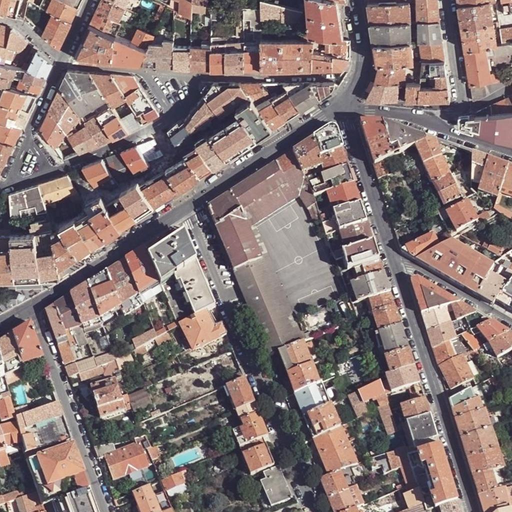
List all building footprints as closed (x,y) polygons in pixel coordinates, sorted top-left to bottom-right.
[(0,0),(0,11),(18,16),(22,0),(0,0)] [(53,0),(42,0),(39,6),(48,10),(53,0)] [(80,5),(68,0),(53,0),(48,10),(52,12),(55,13),(73,21),(80,5)] [(126,8),(108,0),(101,0),(97,11),(120,21),(126,8)] [(130,0),(126,8),(127,9),(128,6),(133,7),(136,0),(130,0)] [(192,0),(176,0),(182,3),(180,12),(184,14),(193,18),(193,6),(193,0),(192,0)] [(193,0),(193,6),(205,9),(207,3),(193,0)] [(263,18),(263,19),(284,19),(285,6),(264,0),(263,0),(264,8),(263,18)] [(308,5),(304,4),(287,0),(286,6),(305,11),(309,12),(308,5)] [(307,0),(308,5),(309,12),(341,18),(339,9),(337,0),(307,0)] [(418,0),(419,1),(420,18),(420,21),(441,21),(439,3),(438,0),(418,0)] [(461,16),(463,27),(494,22),(491,0),(459,5),(461,16)] [(511,0),(496,0),(499,16),(511,14),(511,0)] [(383,2),(369,3),(370,10),(372,22),(412,21),(411,2),(397,2),(392,2),(383,2)] [(168,7),(160,3),(158,9),(160,9),(165,12),(168,7)] [(213,10),(213,14),(236,16),(236,9),(229,9),(213,5),(213,10)] [(286,6),(285,6),(284,19),(284,21),(304,22),(305,11),(286,6)] [(126,8),(120,21),(122,23),(130,26),(132,21),(126,18),(129,9),(127,9),(126,8)] [(264,8),(246,9),(246,13),(246,18),(257,19),(263,19),(263,18),(264,8)] [(165,12),(160,9),(155,21),(160,23),(165,12)] [(97,11),(91,24),(116,36),(122,23),(120,21),(97,11)] [(341,18),(309,12),(312,33),(314,33),(327,35),(334,37),(344,38),(342,26),(341,18)] [(73,21),(55,13),(53,15),(44,35),(59,49),(73,21)] [(246,24),(246,25),(254,25),(254,33),(256,34),(256,21),(263,21),(263,19),(257,19),(246,18),(246,19),(246,24)] [(149,34),(154,37),(160,23),(155,21),(149,34)] [(373,31),(375,42),(413,41),(412,30),(412,21),(372,22),(373,31)] [(415,21),(412,21),(412,30),(420,29),(420,21),(415,21)] [(442,30),(441,21),(420,21),(420,29),(421,41),(444,40),(442,30)] [(465,38),(466,49),(486,46),(497,44),(494,22),(463,27),(465,38)] [(3,26),(0,24),(0,45),(8,47),(12,28),(3,26)] [(116,36),(91,24),(75,57),(113,61),(116,36)] [(511,26),(501,29),(501,31),(502,35),(503,43),(511,41),(511,26)] [(12,28),(8,47),(11,48),(19,49),(23,47),(28,40),(13,28),(12,28)] [(139,30),(133,44),(146,51),(148,44),(150,44),(154,37),(149,34),(139,30)] [(306,70),(313,70),(314,52),(314,42),(314,33),(312,33),(304,32),(303,42),(302,70),(306,70)] [(127,63),(141,64),(146,51),(133,44),(116,36),(113,61),(127,63)] [(344,38),(334,37),(335,51),(336,56),(351,59),(351,52),(351,39),(344,38)] [(283,40),(263,39),(263,44),(262,50),(262,70),(273,70),(282,70),(283,40)] [(175,41),(175,40),(164,40),(164,45),(159,44),(158,65),(167,66),(174,67),(174,64),(174,63),(175,54),(175,51),(175,45),(175,41)] [(303,42),(283,40),(282,70),(293,70),(302,70),(303,42)] [(444,40),(421,41),(423,61),(425,61),(446,60),(445,55),(444,45),(444,40)] [(245,41),(228,43),(227,70),(237,70),(245,71),(245,50),(245,44),(245,41)] [(413,41),(375,42),(376,47),(378,62),(380,62),(380,61),(405,61),(411,61),(415,61),(413,41)] [(497,44),(486,46),(491,73),(503,70),(506,70),(511,69),(511,41),(503,43),(497,44)] [(212,43),(193,42),(192,69),(203,69),(212,70),(212,44),(212,43)] [(314,42),(314,52),(322,53),(323,43),(314,42)] [(219,43),(212,44),(212,70),(219,70),(227,70),(228,43),(219,43)] [(159,44),(150,44),(148,44),(146,51),(141,64),(158,65),(159,44)] [(486,46),(466,49),(469,66),(472,85),(482,82),(492,80),(491,73),(486,46)] [(54,62),(38,49),(36,54),(28,70),(48,75),(54,62)] [(262,50),(245,50),(245,71),(252,70),(262,70),(262,50)] [(314,52),(313,70),(324,70),(333,70),(334,56),(322,53),(314,52)] [(334,56),(333,70),(343,69),(346,65),(351,59),(336,56),(334,56)] [(446,60),(425,61),(423,74),(428,74),(435,74),(439,73),(448,73),(447,67),(446,60)] [(378,73),(376,82),(400,82),(405,82),(405,61),(380,61),(380,62),(378,73)] [(417,78),(416,82),(422,82),(423,74),(425,61),(423,61),(415,61),(411,61),(411,66),(419,66),(418,78),(417,78)] [(4,64),(1,63),(0,68),(0,74),(14,78),(15,67),(4,64)] [(28,70),(26,69),(24,80),(43,85),(48,75),(28,70)] [(61,86),(81,115),(85,112),(92,108),(93,107),(69,70),(61,86)] [(69,70),(93,107),(95,106),(107,98),(90,71),(69,70)] [(503,70),(491,73),(492,80),(504,78),(504,77),(503,70)] [(109,101),(112,106),(127,98),(124,94),(111,74),(90,71),(107,98),(109,101)] [(448,73),(439,73),(438,86),(449,86),(448,73)] [(14,78),(0,74),(0,84),(7,86),(11,87),(14,78)] [(134,75),(123,75),(111,74),(124,94),(127,98),(138,116),(143,125),(149,121),(150,121),(160,115),(155,108),(148,98),(137,82),(134,75)] [(24,80),(21,79),(19,89),(38,94),(43,85),(24,80)] [(212,82),(206,94),(207,95),(226,122),(227,125),(230,123),(242,115),(238,109),(252,99),(250,95),(241,83),(224,82),(212,82)] [(298,83),(285,83),(289,89),(292,95),(311,83),(312,83),(301,82),(298,82),(298,83)] [(400,82),(376,82),(372,90),(367,99),(367,100),(368,100),(382,100),(397,100),(400,82)] [(416,82),(408,82),(407,87),(407,95),(406,100),(413,100),(420,100),(422,86),(422,82),(416,82)] [(482,82),(472,85),(474,101),(487,95),(485,86),(482,82)] [(252,83),(241,83),(250,95),(252,99),(257,106),(271,97),(262,83),(252,83)] [(274,83),(262,83),(271,97),(274,95),(282,90),(279,83),(274,83)] [(311,83),(292,95),(303,110),(311,105),(321,99),(311,83)] [(328,83),(311,83),(321,99),(326,95),(332,91),(328,83)] [(11,87),(7,86),(1,102),(31,110),(38,94),(19,89),(11,87)] [(61,86),(50,110),(67,133),(74,124),(81,115),(61,86)] [(427,86),(422,86),(420,100),(431,100),(451,100),(450,93),(449,86),(438,86),(435,86),(427,86)] [(276,98),(273,100),(287,121),(293,117),(303,110),(292,95),(289,89),(276,98)] [(206,94),(186,120),(195,139),(197,141),(226,122),(207,95),(206,94)] [(511,96),(492,105),(493,114),(511,112),(511,96)] [(271,97),(257,106),(259,109),(273,100),(271,97)] [(265,135),(273,130),(259,109),(257,106),(252,99),(238,109),(242,115),(258,140),(265,135)] [(280,125),(287,121),(273,100),(259,109),(273,130),(280,125)] [(31,110),(1,102),(0,104),(0,121),(3,122),(23,128),(31,110)] [(492,105),(476,113),(476,115),(477,116),(493,114),(492,105)] [(110,107),(98,114),(114,139),(129,132),(119,117),(112,106),(110,107)] [(50,110),(42,128),(55,148),(67,133),(50,110)] [(119,117),(129,132),(142,125),(133,111),(119,117)] [(476,115),(468,116),(467,127),(511,141),(511,112),(493,114),(477,116),(476,115)] [(88,120),(86,122),(88,125),(101,145),(114,139),(98,114),(88,120)] [(245,148),(258,140),(242,115),(230,123),(227,125),(221,129),(212,135),(228,159),(245,148)] [(186,120),(170,131),(181,150),(195,139),(186,120)] [(23,128),(3,122),(0,129),(0,140),(15,145),(23,128)] [(367,144),(387,138),(383,124),(381,123),(373,123),(361,124),(367,144)] [(74,124),(67,133),(69,137),(79,130),(74,124)] [(404,131),(383,124),(387,138),(391,150),(398,148),(400,154),(416,148),(424,137),(404,131)] [(79,130),(69,137),(80,153),(101,145),(88,125),(85,126),(79,130)] [(342,150),(334,126),(313,140),(319,158),(342,150)] [(221,164),(228,159),(212,135),(199,144),(203,151),(214,168),(221,164)] [(442,157),(436,142),(430,139),(424,137),(416,148),(424,165),(442,157)] [(367,144),(374,165),(383,161),(389,159),(393,157),(391,150),(387,138),(367,144)] [(15,145),(0,140),(0,159),(7,162),(15,145)] [(293,153),(303,175),(323,169),(319,158),(313,140),(305,145),(293,153)] [(121,150),(133,170),(149,164),(136,143),(121,150)] [(342,150),(319,158),(323,169),(324,174),(306,179),(314,198),(327,194),(354,186),(342,150)] [(203,151),(189,159),(202,177),(207,173),(214,168),(203,151)] [(276,164),(286,183),(242,212),(250,229),(256,225),(299,197),(301,196),(308,210),(316,204),(314,198),(306,179),(303,175),(293,153),(276,164)] [(472,153),(473,191),(475,194),(477,198),(478,192),(488,159),(480,156),(472,153)] [(442,157),(424,165),(433,185),(451,176),(442,157)] [(112,174),(103,158),(84,167),(94,184),(112,174)] [(187,159),(168,170),(181,190),(193,182),(202,177),(189,159),(188,159),(187,159)] [(478,192),(498,199),(499,193),(501,189),(508,165),(498,162),(488,159),(478,192)] [(388,176),(383,161),(374,165),(373,165),(378,180),(388,176)] [(208,208),(216,229),(242,212),(286,183),(276,164),(222,199),(208,208)] [(511,166),(508,165),(501,189),(511,192),(511,166)] [(168,170),(141,183),(156,207),(170,198),(181,190),(168,170)] [(68,173),(41,185),(45,201),(78,190),(68,173)] [(462,198),(451,176),(433,185),(444,206),(462,198)] [(141,183),(124,193),(139,218),(147,213),(156,207),(141,183)] [(11,194),(12,220),(23,218),(22,210),(37,207),(39,215),(48,213),(48,210),(45,201),(41,185),(11,194)] [(354,186),(327,194),(332,207),(333,213),(360,204),(354,186)] [(511,192),(501,189),(499,193),(511,197),(511,192)] [(124,193),(106,203),(122,229),(131,223),(139,218),(124,193)] [(106,203),(100,194),(86,202),(92,211),(106,203)] [(306,211),(308,210),(301,196),(299,197),(306,211)] [(467,202),(446,212),(450,220),(456,233),(470,225),(477,222),(476,219),(467,202)] [(106,203),(92,211),(95,217),(107,236),(107,237),(108,238),(114,234),(122,229),(106,203)] [(316,204),(308,210),(313,221),(321,219),(320,217),(318,211),(316,204)] [(360,204),(333,213),(340,232),(367,223),(360,204)] [(495,206),(494,210),(498,214),(505,217),(506,212),(499,208),(495,206)] [(318,211),(320,217),(331,213),(333,213),(332,207),(318,211)] [(445,209),(437,212),(443,224),(450,220),(446,212),(445,209)] [(92,211),(77,220),(76,220),(80,226),(95,217),(92,211)] [(234,272),(262,260),(250,229),(242,212),(216,229),(234,272)] [(332,218),(331,213),(320,217),(321,219),(322,221),(332,218)] [(487,213),(476,219),(477,222),(478,225),(489,218),(487,213)] [(95,217),(80,226),(92,245),(93,245),(107,237),(107,236),(95,217)] [(76,218),(61,226),(63,228),(66,233),(79,257),(87,251),(94,247),(93,245),(92,245),(80,226),(76,220),(77,220),(76,218)] [(35,233),(36,234),(44,230),(52,227),(52,226),(51,221),(33,228),(35,233)] [(331,221),(322,224),(325,232),(333,229),(331,221)] [(367,223),(340,232),(346,251),(373,243),(367,223)] [(256,225),(250,229),(262,260),(267,272),(294,339),(301,336),(256,225)] [(52,227),(44,230),(46,246),(47,253),(57,253),(54,239),(53,234),(52,227)] [(63,228),(53,234),(54,239),(66,233),(63,228)] [(401,251),(415,260),(432,250),(439,247),(433,234),(432,232),(400,248),(401,251)] [(35,233),(13,235),(16,280),(43,279),(39,254),(36,234),(35,233)] [(66,233),(54,239),(57,253),(60,269),(61,269),(71,262),(79,257),(66,233)] [(333,233),(326,236),(331,249),(337,247),(333,233)] [(149,257),(159,282),(163,292),(176,323),(177,325),(180,324),(186,321),(169,280),(173,277),(196,262),(185,234),(164,248),(149,257)] [(13,235),(0,235),(0,280),(16,280),(13,235)] [(432,250),(474,276),(489,266),(495,262),(502,258),(499,256),(483,248),(458,236),(451,240),(439,247),(432,250)] [(93,245),(94,247),(102,242),(108,238),(107,237),(93,245)] [(486,241),(483,248),(499,256),(503,249),(491,243),(490,243),(486,241)] [(379,261),(373,243),(346,251),(341,252),(344,259),(347,270),(353,268),(379,261)] [(139,295),(159,282),(149,257),(144,248),(134,255),(125,261),(139,295)] [(415,260),(460,286),(474,276),(432,250),(415,260)] [(344,259),(341,252),(334,255),(336,261),(344,259)] [(44,253),(39,254),(43,279),(59,279),(62,279),(61,269),(60,269),(57,253),(47,253),(44,253)] [(509,270),(511,264),(511,261),(507,259),(504,261),(504,262),(502,266),(509,270)] [(239,284),(267,272),(262,260),(234,272),(239,284)] [(120,307),(139,295),(125,261),(115,267),(106,273),(120,307)] [(379,261),(353,268),(357,282),(383,274),(379,261)] [(196,262),(173,277),(176,284),(180,283),(194,317),(206,311),(214,307),(196,262)] [(460,286),(477,297),(490,274),(493,269),(489,266),(474,276),(460,286)] [(495,277),(508,285),(511,278),(511,272),(509,270),(501,266),(495,277)] [(267,272),(239,284),(267,350),(294,339),(267,272)] [(97,278),(88,285),(100,319),(121,308),(120,307),(106,273),(97,278)] [(390,293),(383,274),(357,282),(350,284),(354,296),(357,302),(365,300),(370,299),(390,293)] [(477,297),(492,306),(495,302),(508,285),(495,277),(490,274),(477,297)] [(417,277),(410,280),(416,298),(421,314),(434,310),(460,303),(439,291),(417,278),(417,277)] [(495,302),(511,311),(511,278),(508,285),(495,302)] [(159,282),(139,295),(144,305),(163,292),(159,282)] [(78,291),(71,296),(81,326),(100,319),(88,285),(78,291)] [(390,293),(370,299),(374,313),(394,307),(390,293)] [(139,295),(120,307),(123,315),(124,317),(144,305),(139,295)] [(46,311),(56,341),(63,338),(66,336),(64,332),(72,330),(81,326),(71,296),(66,299),(57,304),(46,311)] [(370,299),(365,300),(369,314),(374,313),(370,299)] [(427,331),(450,323),(446,313),(452,311),(456,320),(473,315),(477,313),(460,303),(434,310),(421,314),(427,331)] [(394,307),(374,313),(379,331),(400,326),(394,307)] [(100,319),(103,327),(123,315),(121,308),(100,319)] [(226,336),(222,324),(214,328),(206,311),(194,317),(186,321),(180,324),(193,351),(226,336)] [(491,322),(477,313),(473,315),(484,325),(491,322)] [(81,326),(84,334),(103,327),(100,319),(81,326)] [(463,335),(456,320),(450,323),(456,338),(463,335)] [(509,332),(491,322),(484,325),(477,328),(482,335),(488,343),(509,332)] [(22,365),(41,358),(29,323),(19,329),(11,333),(22,365)] [(169,332),(178,326),(177,325),(176,323),(167,328),(169,332)] [(427,331),(432,349),(450,340),(455,338),(456,338),(450,323),(427,331)] [(77,346),(78,347),(84,345),(88,344),(84,334),(81,326),(72,330),(77,346)] [(386,356),(408,350),(400,326),(379,331),(386,356)] [(482,335),(477,328),(471,331),(476,337),(482,335)] [(158,338),(167,333),(165,329),(156,334),(158,338)] [(70,349),(77,346),(72,330),(64,332),(66,336),(68,342),(70,349)] [(155,330),(134,341),(137,349),(142,346),(154,340),(158,338),(156,334),(155,330)] [(463,335),(473,350),(477,348),(482,346),(476,337),(471,331),(463,335)] [(511,349),(511,334),(509,332),(488,343),(497,358),(511,349)] [(5,337),(0,340),(0,358),(1,363),(2,366),(1,367),(1,368),(4,376),(4,378),(23,368),(22,365),(11,333),(5,337)] [(170,339),(167,333),(158,338),(154,340),(157,346),(170,339)] [(455,338),(450,340),(457,358),(462,355),(466,354),(455,338)] [(267,350),(269,355),(278,352),(296,344),(294,339),(267,350)] [(303,342),(312,364),(318,362),(309,339),(303,342)] [(432,349),(438,368),(440,367),(457,358),(450,340),(432,349)] [(70,349),(68,342),(64,343),(58,346),(61,354),(65,365),(75,361),(70,349)] [(287,374),(312,364),(303,342),(296,344),(278,352),(287,374)] [(482,346),(477,348),(479,353),(481,356),(492,377),(495,376),(499,374),(504,371),(497,358),(488,343),(482,346)] [(140,355),(146,352),(143,346),(142,346),(137,349),(140,355)] [(477,357),(481,356),(479,353),(477,348),(473,350),(468,353),(471,358),(476,355),(477,357)] [(134,363),(142,359),(140,355),(137,349),(129,353),(134,363)] [(414,367),(408,350),(386,356),(384,357),(389,374),(414,367)] [(341,352),(331,356),(334,364),(344,360),(341,352)] [(370,355),(372,360),(377,359),(381,358),(379,352),(370,355)] [(112,353),(94,360),(97,367),(115,361),(112,353)] [(129,353),(115,361),(118,370),(134,363),(129,353)] [(466,354),(462,355),(471,375),(475,372),(473,369),(469,360),(466,354)] [(471,375),(462,355),(457,358),(440,367),(450,391),(474,379),(471,375)] [(351,359),(358,378),(367,374),(359,356),(351,359)] [(78,374),(97,367),(94,360),(93,357),(65,368),(69,378),(78,374)] [(78,374),(81,381),(104,372),(106,381),(115,378),(116,379),(120,378),(118,370),(115,361),(97,367),(78,374)] [(294,394),(319,383),(312,364),(287,374),(294,394)] [(420,384),(414,367),(389,374),(385,376),(386,380),(391,393),(420,384)] [(26,378),(23,368),(4,378),(5,381),(7,387),(26,378)] [(511,391),(499,374),(495,376),(500,383),(504,389),(510,396),(511,398),(511,391)] [(116,379),(115,378),(106,381),(102,382),(91,386),(89,386),(92,395),(118,387),(116,379)] [(102,382),(100,378),(90,381),(91,386),(102,382)] [(236,411),(254,403),(244,379),(226,387),(236,411)] [(327,380),(322,382),(331,404),(336,401),(327,380)] [(379,380),(358,391),(363,403),(364,403),(376,397),(379,407),(377,408),(387,436),(388,435),(398,431),(397,427),(391,411),(385,395),(380,382),(379,380)] [(386,380),(380,382),(385,395),(391,393),(386,380)] [(5,381),(0,381),(0,393),(8,392),(7,387),(5,381)] [(331,404),(322,382),(319,383),(294,394),(304,417),(331,404)] [(504,389),(500,383),(495,385),(498,391),(504,389)] [(126,396),(123,385),(118,387),(122,401),(126,410),(131,409),(126,396)] [(478,385),(471,389),(473,394),(475,393),(477,396),(482,394),(478,385)] [(122,401),(118,387),(92,395),(97,410),(122,401)] [(148,387),(126,396),(131,409),(132,414),(155,404),(148,387)] [(452,410),(475,401),(473,394),(471,389),(449,401),(452,410)] [(348,396),(358,419),(369,414),(364,403),(363,403),(358,391),(348,396)] [(0,416),(1,421),(15,418),(13,411),(9,396),(2,399),(0,399),(0,416)] [(401,407),(407,423),(430,416),(425,399),(401,407)] [(482,411),(479,399),(475,401),(452,410),(455,420),(482,411)] [(126,410),(122,401),(97,410),(100,419),(126,410)] [(61,417),(63,416),(58,403),(31,412),(27,413),(15,418),(17,422),(19,431),(22,430),(34,426),(53,420),(56,419),(61,417)] [(236,411),(240,422),(241,422),(259,414),(254,403),(236,411)] [(340,427),(331,404),(304,417),(314,440),(340,427)] [(13,411),(15,418),(27,413),(25,407),(13,411)] [(488,419),(485,410),(482,411),(455,420),(461,439),(490,429),(490,428),(488,419)] [(259,414),(241,422),(242,425),(241,425),(245,427),(233,432),(240,447),(262,438),(268,436),(259,414)] [(35,450),(62,442),(61,439),(65,439),(70,437),(66,425),(63,416),(61,417),(63,421),(58,423),(56,419),(53,420),(55,424),(36,431),(34,426),(22,430),(24,436),(31,434),(35,450)] [(430,416),(407,423),(414,445),(420,444),(437,438),(430,416)] [(494,417),(488,419),(490,428),(497,426),(494,417)] [(55,424),(53,420),(34,426),(36,431),(55,424)] [(0,426),(0,430),(4,443),(17,440),(21,439),(21,437),(19,431),(17,422),(0,426)] [(407,423),(403,425),(410,449),(413,448),(412,446),(414,445),(407,423)] [(328,476),(340,471),(340,470),(348,467),(356,464),(350,448),(347,443),(340,427),(314,440),(328,476)] [(467,459),(497,449),(490,429),(461,439),(467,459)] [(139,432),(140,437),(144,435),(145,439),(147,438),(145,430),(139,432)] [(398,431),(388,435),(392,445),(402,441),(398,431)] [(35,450),(31,434),(24,436),(21,437),(21,439),(22,441),(24,450),(25,453),(35,450)] [(152,465),(150,460),(145,450),(149,448),(145,439),(144,435),(140,437),(134,438),(137,444),(138,444),(147,467),(152,465)] [(509,437),(501,439),(504,447),(511,444),(509,437)] [(262,438),(240,447),(243,454),(265,445),(262,438)] [(420,444),(421,449),(439,443),(437,438),(420,444)] [(6,450),(7,455),(24,450),(22,441),(18,442),(17,440),(4,443),(6,450)] [(115,452),(112,443),(105,445),(94,448),(98,459),(105,456),(115,452)] [(37,488),(83,472),(77,457),(73,444),(28,460),(37,488)] [(147,467),(138,444),(137,444),(115,452),(105,456),(114,480),(124,476),(147,467)] [(408,456),(415,454),(422,451),(421,449),(420,444),(414,445),(412,446),(413,448),(410,449),(405,451),(408,456)] [(274,466),(265,445),(243,454),(242,455),(251,476),(274,466)] [(150,460),(159,457),(158,454),(154,446),(149,448),(145,450),(150,460)] [(440,446),(422,451),(415,454),(420,466),(424,465),(434,493),(430,495),(434,508),(439,506),(457,501),(440,446)] [(404,448),(368,460),(371,471),(374,478),(400,467),(410,463),(408,456),(405,451),(404,448)] [(467,459),(473,477),(492,472),(504,469),(497,449),(467,459)] [(0,451),(0,461),(2,469),(11,466),(7,455),(6,450),(0,451)] [(415,454),(408,456),(410,463),(412,469),(420,466),(415,454)] [(152,465),(161,461),(159,457),(150,460),(152,465)] [(400,467),(408,486),(417,482),(412,469),(410,463),(400,467)] [(147,467),(124,476),(125,479),(126,479),(134,476),(136,479),(155,472),(152,465),(147,467)] [(291,498),(278,467),(263,473),(265,479),(260,481),(270,507),(292,499),(291,498)] [(356,486),(348,467),(340,470),(340,471),(341,471),(349,489),(356,486)] [(328,476),(320,480),(328,498),(349,489),(341,471),(340,471),(328,476)] [(374,478),(371,471),(362,475),(365,482),(374,478)] [(83,472),(37,488),(39,492),(41,501),(43,505),(53,501),(89,489),(83,472)] [(498,491),(492,472),(473,477),(479,495),(498,491)] [(161,480),(165,490),(168,489),(181,483),(183,483),(179,473),(161,480)] [(419,488),(417,482),(408,486),(406,487),(408,493),(419,488)] [(181,483),(168,489),(169,494),(170,494),(183,489),(183,488),(181,483)] [(173,511),(172,509),(165,511),(161,511),(151,485),(132,493),(138,511),(173,511)] [(349,489),(356,508),(364,505),(364,506),(365,505),(357,486),(356,486),(349,489)] [(404,495),(409,508),(424,502),(422,497),(419,488),(408,493),(404,495)] [(96,511),(92,500),(89,489),(53,501),(56,511),(96,511)] [(349,489),(328,498),(333,511),(346,511),(356,508),(349,489)] [(508,499),(505,489),(498,491),(479,495),(483,511),(502,511),(510,510),(508,499)] [(17,500),(20,511),(42,511),(45,511),(43,506),(35,508),(34,503),(41,501),(39,492),(35,494),(24,497),(21,499),(17,500)] [(21,499),(19,493),(3,499),(4,505),(17,500),(21,499)] [(430,495),(422,497),(424,502),(427,510),(434,508),(430,495)] [(440,511),(460,511),(457,501),(439,506),(440,511)] [(427,511),(427,510),(424,502),(409,508),(404,510),(404,511),(427,511)]
